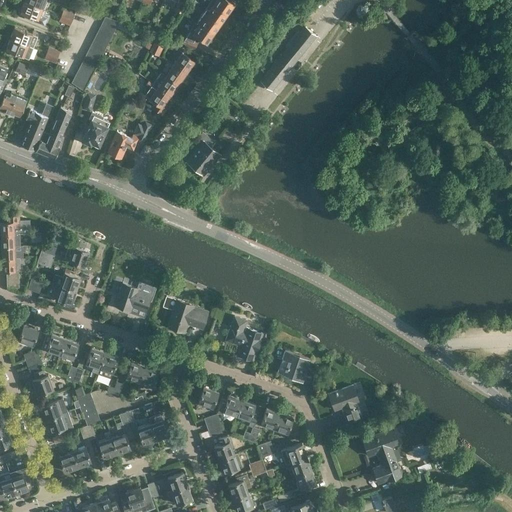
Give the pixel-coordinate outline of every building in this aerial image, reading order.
[(42,7),(25,0),(20,12),(26,14),(25,17),(45,24),(47,17),(42,15),(45,8),(42,7)] [(182,13),(186,3),(179,0),(178,0),(175,10),(182,13)] [(211,0),(211,2),(227,13),(235,3),(230,0),(211,0)] [(204,11),(220,23),(227,13),(211,2),(204,11)] [(61,14),(72,18),(74,14),(63,10),(61,14)] [(197,21),(214,33),(220,23),(204,11),(197,21)] [(72,18),(61,14),(59,19),(70,23),(72,18)] [(102,23),(114,30),(119,21),(105,16),(102,23)] [(214,33),(197,21),(190,31),(207,42),(214,33)] [(99,30),(111,36),(114,30),(102,23),(99,30)] [(10,37),(28,44),(32,33),(14,26),(10,37)] [(316,34),(306,26),(302,30),(300,28),(286,45),(289,47),(261,81),(272,89),(316,34)] [(95,36),(108,43),(111,36),(99,30),(95,36)] [(156,35),(154,40),(163,44),(166,39),(156,35)] [(92,43),(104,49),(108,43),(95,36),(92,43)] [(195,48),(198,42),(187,38),(186,39),(179,36),(176,42),(184,46),(185,44),(195,48)] [(33,47),(28,45),(28,44),(10,37),(6,49),(29,58),(33,47)] [(151,45),(161,49),(163,44),(154,40),(151,45)] [(104,49),(92,43),(89,49),(101,56),(104,49)] [(161,49),(151,45),(148,51),(158,55),(161,49)] [(47,52),(58,56),(60,51),(49,47),(47,52)] [(101,56),(89,49),(85,56),(98,62),(101,56)] [(58,56),(47,52),(45,58),(56,62),(58,56)] [(174,63),(186,72),(194,60),(182,52),(174,63)] [(98,62),(85,56),(82,62),(94,69),(98,62)] [(25,73),(26,71),(29,64),(19,60),(15,69),(25,73)] [(94,69),(82,62),(78,69),(91,75),(94,69)] [(30,63),(29,64),(26,71),(38,76),(41,68),(30,63)] [(186,72),(174,63),(166,74),(178,83),(186,72)] [(511,63),(511,65),(503,71),(506,75),(494,82),(497,78),(493,75),(488,82),(485,85),(483,89),(471,95),(472,97),(482,93),(484,94),(486,95),(488,96),(490,96),(492,97),(494,97),(496,97),(498,96),(500,96),(502,95),(511,88),(511,63)] [(91,75),(78,69),(75,76),(88,82),(91,75)] [(153,83),(158,86),(170,94),(178,83),(166,74),(161,71),(153,83)] [(88,82),(75,76),(72,82),(84,90),(88,82)] [(158,86),(153,83),(149,79),(146,84),(149,86),(144,93),(155,101),(152,106),(162,114),(166,108),(162,106),(170,94),(158,86)] [(9,112),(17,93),(11,91),(10,94),(5,92),(0,104),(0,108),(6,110),(5,111),(9,112)] [(87,92),(82,109),(91,111),(96,94),(87,92)] [(17,93),(9,112),(13,114),(13,113),(20,116),(28,97),(17,93)] [(34,149),(53,103),(46,101),(41,113),(35,110),(29,108),(27,116),(32,118),(21,144),(34,149)] [(36,150),(55,158),(59,147),(57,146),(72,111),(61,106),(49,133),(44,131),(36,150)] [(449,109),(394,142),(387,157),(389,158),(397,150),(403,146),(410,158),(417,153),(419,156),(436,146),(434,143),(441,139),(434,128),(439,125),(450,111),(449,109)] [(98,147),(109,121),(102,118),(102,116),(98,115),(96,120),(92,118),(82,139),(98,147)] [(142,144),(148,131),(142,128),(139,135),(133,133),(131,136),(117,130),(107,151),(121,157),(126,145),(133,148),(136,141),(142,144)] [(187,160),(204,173),(220,153),(219,152),(218,152),(211,146),(215,141),(202,131),(198,136),(203,140),(187,160)] [(511,177),(509,179),(502,194),(504,195),(511,187),(511,177)] [(6,215),(6,221),(1,221),(1,228),(0,227),(0,232),(1,233),(14,233),(20,233),(20,232),(30,232),(30,219),(19,219),(19,214),(6,215)] [(41,232),(31,232),(32,241),(42,240),(41,232)] [(20,233),(14,233),(1,233),(2,245),(14,244),(20,244),(20,233)] [(64,258),(69,259),(84,265),(89,250),(84,248),(86,243),(71,237),(64,258)] [(47,243),(44,251),(54,254),(57,247),(47,243)] [(14,244),(2,245),(2,257),(15,256),(14,244)] [(39,256),(52,260),(54,254),(41,250),(39,256)] [(15,256),(2,257),(2,269),(6,269),(6,275),(18,275),(18,269),(21,269),(21,256),(15,256)] [(52,260),(39,256),(37,261),(50,266),(52,260)] [(60,284),(76,290),(80,277),(65,271),(60,284)] [(28,288),(34,290),(38,277),(32,275),(28,288)] [(44,279),(38,277),(34,290),(40,292),(44,279)] [(140,282),(138,287),(123,282),(115,305),(130,310),(132,305),(146,310),(150,299),(151,300),(155,288),(140,282)] [(76,290),(60,284),(55,298),(71,303),(76,290)] [(202,327),(207,313),(192,308),(193,305),(177,299),(168,326),(184,331),(187,322),(202,327)] [(21,346),(23,340),(33,344),(39,328),(24,323),(22,329),(16,327),(12,339),(14,343),(21,346)] [(254,359),(263,333),(247,327),(246,330),(231,325),(226,339),(241,345),(237,353),(254,359)] [(46,349),(48,349),(59,353),(61,347),(65,337),(52,333),(46,349)] [(61,347),(59,353),(73,357),(78,342),(65,337),(61,347)] [(97,373),(105,351),(92,347),(86,362),(94,365),(92,371),(97,373)] [(277,371),(302,380),(312,383),(316,371),(306,367),(310,357),(285,348),(277,371)] [(26,359),(39,354),(37,349),(24,354),(26,359)] [(105,351),(97,373),(103,374),(105,369),(113,371),(118,356),(105,351)] [(39,354),(26,359),(28,365),(41,360),(39,354)] [(41,360),(28,365),(30,372),(43,367),(41,360)] [(139,380),(145,365),(131,360),(126,376),(139,380)] [(72,381),(77,367),(71,365),(67,379),(72,381)] [(145,365),(139,380),(152,385),(158,369),(145,365)] [(77,367),(72,381),(79,383),(83,369),(77,367)] [(48,373),(48,374),(45,374),(43,369),(34,372),(36,378),(33,379),(38,393),(53,388),(48,373)] [(115,385),(117,381),(111,379),(106,392),(112,394),(115,385)] [(115,385),(112,394),(118,396),(123,383),(117,381),(115,385)] [(213,406),(218,390),(204,385),(203,386),(198,384),(195,392),(201,394),(198,401),(213,406)] [(347,421),(361,416),(356,401),(359,400),(353,384),(329,392),(334,409),(342,406),(347,421)] [(77,395),(83,393),(81,386),(75,388),(77,395)] [(134,394),(137,400),(147,397),(145,391),(134,394)] [(79,402),(92,398),(90,392),(77,396),(78,399),(79,402)] [(236,414),(242,398),(228,394),(227,399),(222,397),(217,412),(222,413),(223,409),(236,414)] [(81,408),(94,403),(92,398),(79,402),(81,406),(81,408)] [(242,398),(236,414),(249,419),(247,424),(253,426),(259,410),(253,408),(255,403),(242,398)] [(46,418),(48,418),(62,413),(57,399),(42,405),(46,418)] [(153,408),(151,402),(145,405),(147,410),(153,408)] [(83,413),(96,409),(94,403),(81,408),(83,413)] [(277,419),(279,412),(266,407),(261,423),(274,427),(277,419)] [(85,419),(98,415),(96,409),(83,413),(85,419)] [(131,430),(134,437),(140,435),(143,443),(156,438),(151,423),(138,427),(136,422),(135,422),(131,409),(125,411),(131,430)] [(111,437),(117,452),(130,448),(127,439),(134,437),(131,430),(125,411),(119,414),(123,427),(125,432),(111,437)] [(277,419),(274,427),(287,432),(293,416),(279,412),(277,419)] [(62,413),(48,418),(46,418),(51,431),(66,426),(62,413)] [(149,418),(151,423),(156,438),(169,434),(162,413),(149,418)] [(206,423),(219,419),(217,413),(204,417),(206,423)] [(87,424),(91,423),(100,420),(98,415),(85,419),(87,424)] [(0,420),(0,433),(8,430),(4,419),(0,420)] [(219,419),(206,423),(208,429),(221,425),(219,419)] [(86,425),(90,438),(96,436),(91,423),(87,424),(86,425)] [(90,438),(86,425),(80,427),(84,440),(90,438)] [(221,425),(208,429),(210,435),(224,431),(221,425)] [(251,433),(249,440),(255,442),(259,428),(253,426),(251,433)] [(377,452),(382,464),(373,468),(378,482),(387,479),(387,480),(401,475),(396,461),(401,459),(396,445),(398,444),(393,428),(362,439),(368,455),(377,452)] [(0,446),(12,442),(8,430),(0,433),(0,446)] [(117,452),(111,437),(109,431),(104,433),(106,438),(98,441),(104,457),(117,452)] [(249,440),(251,433),(245,431),(243,437),(246,438),(249,440)] [(64,432),(54,435),(55,441),(66,439),(64,432)] [(218,438),(220,444),(214,446),(219,459),(228,456),(235,453),(233,448),(235,448),(230,436),(228,435),(218,438)] [(271,447),(272,446),(270,440),(257,445),(260,451),(271,447)] [(291,461),(307,456),(302,442),(286,448),(291,461)] [(430,444),(415,450),(417,456),(433,450),(430,444)] [(75,459),(77,466),(91,461),(86,446),(72,450),(75,459)] [(271,447),(260,451),(262,457),(274,452),(272,446),(271,447)] [(4,454),(6,460),(17,456),(15,450),(4,454)] [(75,459),(72,450),(59,455),(64,471),(77,466),(75,459)] [(228,456),(219,459),(224,472),(239,467),(235,453),(228,456)] [(307,456),(291,461),(296,474),(303,471),(311,469),(307,456)] [(251,469),(264,465),(262,459),(249,464),(251,469)] [(420,470),(433,466),(431,460),(418,464),(420,470)] [(264,465),(251,469),(253,475),(266,470),(264,464),(264,465)] [(266,470),(268,476),(275,474),(273,468),(266,470)] [(303,471),(296,474),(300,487),(316,482),(311,469),(303,471)] [(0,474),(0,481),(5,496),(7,496),(8,497),(12,495),(11,494),(17,492),(11,476),(9,471),(0,474)] [(172,490),(188,484),(183,471),(167,477),(172,490)] [(23,472),(11,476),(17,492),(29,488),(23,472)] [(233,498),(248,492),(244,479),(228,484),(233,498)] [(152,497),(158,495),(154,481),(148,484),(152,497)] [(188,484),(172,490),(167,492),(169,497),(174,495),(177,503),(192,498),(188,484)] [(141,510),(148,507),(140,486),(126,491),(131,507),(139,504),(141,510)] [(278,495),(280,501),(293,496),(291,490),(278,495)] [(248,492),(233,498),(237,511),(253,505),(248,492)] [(387,511),(396,509),(391,495),(382,499),(383,502),(382,502),(382,504),(384,503),(387,511)] [(95,502),(98,511),(120,511),(116,501),(110,503),(108,497),(95,502)] [(265,509),(271,506),(278,504),(276,498),(263,503),(265,509)] [(313,511),(309,499),(290,506),(292,511),(313,511)] [(289,501),(270,508),(271,511),(277,511),(287,509),(288,511),(292,511),(290,506),(289,501)] [(98,511),(95,502),(82,507),(83,511),(98,511)]
